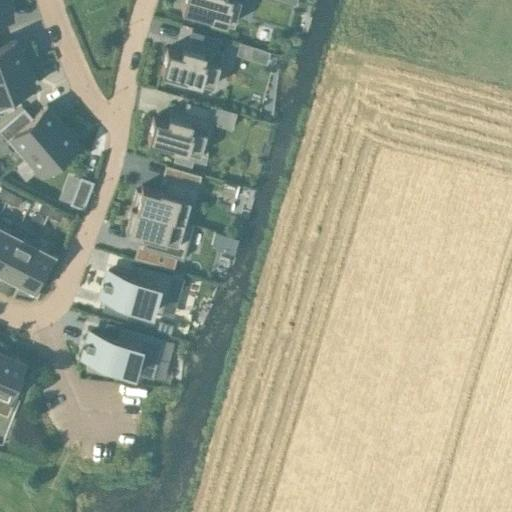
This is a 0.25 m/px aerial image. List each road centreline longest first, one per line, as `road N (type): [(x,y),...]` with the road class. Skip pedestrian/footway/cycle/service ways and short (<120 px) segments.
road 1 (residential): [(0,313),(42,318),(62,295),(113,162),(119,122)]
road 2 (residential): [(119,122),(92,102),(51,0)]
road 3 (residential): [(119,122),(146,0)]
